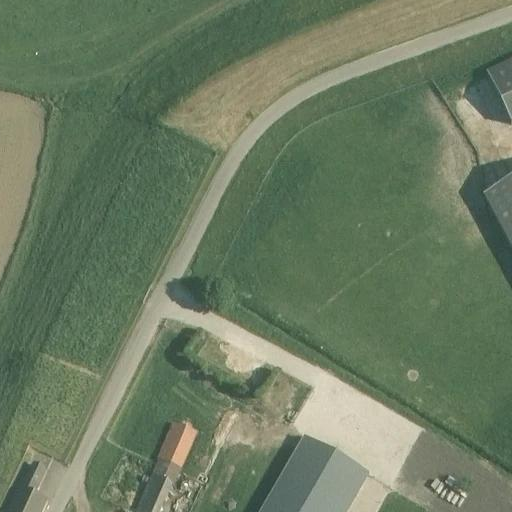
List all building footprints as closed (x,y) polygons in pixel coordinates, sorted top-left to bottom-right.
[(511,125),(511,63),(487,76),(511,126),(511,125)] [(511,184),(484,200),(511,252),(511,184)] [(156,465),(180,476),(196,435),(173,425),(156,465)] [(348,511),(369,477),(304,440),(262,511),(348,511)] [(180,476),(156,465),(136,511),(160,511),(172,486),(175,487),(180,476)] [(33,466),(21,491),(35,497),(46,472),(33,466)] [(35,497),(21,491),(11,511),(42,511),(47,503),(35,497)]
